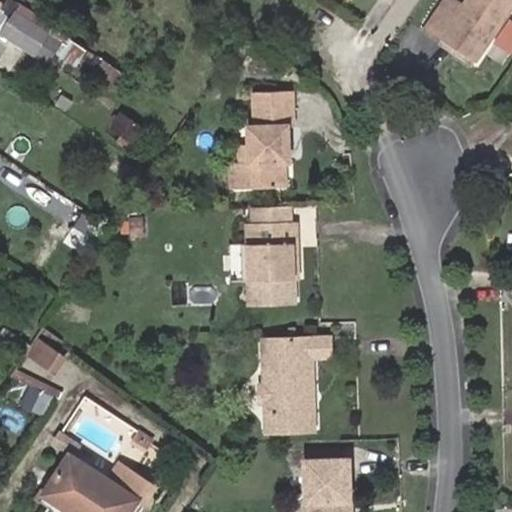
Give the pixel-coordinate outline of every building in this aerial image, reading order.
[(0,49),(1,50),(6,42),(0,38),(0,33),(15,11),(17,9),(4,0),(1,6),(0,7),(0,49)] [(434,40),(436,37),(441,30),(455,40),(451,46),(473,61),(511,2),(511,0),(461,0),(461,1),(459,0),(442,0),(422,31),(434,40)] [(0,33),(0,38),(6,42),(23,16),(25,14),(17,9),(15,11),(0,33)] [(74,70),(85,54),(25,14),(23,16),(6,42),(38,64),(47,51),(74,70)] [(441,30),(436,37),(451,46),(455,40),(441,30)] [(89,78),(94,82),(104,67),(99,64),(89,78)] [(112,94),(122,79),(104,67),(94,82),(112,94)] [(279,149),(285,150),(289,149),(289,129),(293,130),(293,94),(255,96),(257,131),(251,131),(251,166),(241,166),(241,191),(286,190),(285,164),(279,164),(279,149)] [(162,118),(152,112),(146,122),(156,128),(162,118)] [(118,116),(108,130),(130,145),(140,131),(118,116)] [(288,226),(287,211),(250,212),(251,227),(288,226)] [(68,232),(91,247),(100,233),(78,217),(68,232)] [(147,217),(129,218),(131,238),(148,238),(147,217)] [(292,283),(291,245),(294,245),(294,226),(288,226),(251,227),(245,227),(246,246),(246,251),(247,285),(248,307),(297,304),(296,284),(292,283)] [(246,251),(246,246),(234,246),(235,285),(247,285),(246,251)] [(0,346),(17,357),(25,345),(1,329),(0,330),(0,346)] [(309,392),(312,392),(311,365),(329,363),(329,340),(258,341),(260,385),(255,386),(256,409),(261,409),(262,436),(313,434),(312,404),(309,404),(309,392)] [(62,361),(43,347),(33,361),(53,374),(62,361)] [(13,372),(11,377),(56,400),(59,395),(13,372)] [(135,435),(132,440),(148,448),(149,446),(135,435)] [(148,448),(132,440),(128,445),(143,455),(148,448)] [(39,505),(48,511),(133,511),(139,504),(151,486),(118,464),(106,482),(70,458),(39,505)] [(343,511),(343,505),(349,505),(347,462),(301,463),(302,511),(343,511)] [(173,471),(162,486),(171,493),(181,477),(173,471)]
